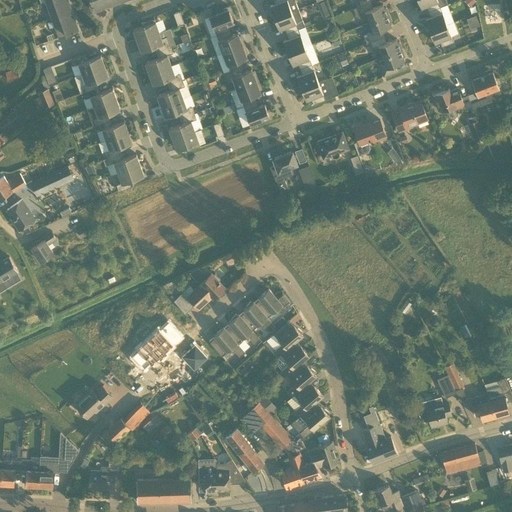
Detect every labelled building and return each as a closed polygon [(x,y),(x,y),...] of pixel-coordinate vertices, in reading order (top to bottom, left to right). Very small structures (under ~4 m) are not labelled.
[(52,20),(72,12),(67,0),(49,0),(45,2),(52,20)] [(89,0),(94,11),(112,4),(110,0),(89,0)] [(293,1),(292,0),(273,0),(275,4),(270,6),(275,17),(273,18),(274,18),(298,9),(295,0),(293,1)] [(325,0),(324,0),(318,2),(320,9),(328,6),(325,0)] [(440,7),(437,0),(418,0),(421,7),(426,6),(428,11),(440,7)] [(366,16),(369,22),(389,15),(386,7),(385,8),(383,4),(372,9),(369,2),(357,7),(353,8),(356,16),(360,18),(366,16)] [(217,34),(228,30),(226,24),(234,22),(231,15),(233,14),(230,6),(224,9),(225,11),(210,16),(217,34)] [(429,31),(447,24),(454,22),(450,12),(443,15),(440,7),(428,11),(431,17),(425,19),(430,30),(429,31)] [(305,26),(298,9),(274,18),(275,18),(279,30),(284,28),(287,33),(299,29),(298,29),(305,26)] [(178,25),(184,23),(180,11),(174,13),(178,25)] [(52,20),(58,38),(79,30),(72,12),(52,20)] [(477,14),(467,17),(471,30),(481,27),(477,14)] [(382,37),(380,31),(392,26),(390,22),(392,22),(389,15),(369,22),(372,31),(364,35),(367,43),(370,42),(382,37)] [(191,18),(185,20),(187,26),(194,24),(191,18)] [(138,40),(159,32),(155,19),(145,22),(143,23),(144,26),(134,29),(138,40)] [(442,47),(454,42),(447,24),(429,31),(429,32),(430,31),(435,43),(440,41),(442,47)] [(288,53),(305,46),(299,29),(287,33),(289,39),(284,41),(288,53)] [(231,36),(228,30),(217,34),(223,52),(244,44),(241,36),(239,36),(238,33),(231,36)] [(161,38),(159,32),(138,40),(141,51),(157,45),(159,51),(156,52),(171,47),(167,36),(161,38)] [(189,39),(187,33),(180,35),(183,41),(189,39)] [(338,34),(330,38),(333,46),(342,43),(338,34)] [(385,43),(382,37),(370,42),(374,52),(380,50),(382,57),(402,49),(400,42),(398,43),(396,39),(385,43)] [(230,70),(242,65),(240,60),(247,57),(246,53),(248,53),(244,44),(223,52),(230,70)] [(312,64),(305,46),(288,53),(293,65),(298,63),(300,68),(312,64)] [(173,53),(171,47),(156,52),(159,51),(161,57),(146,62),(149,73),(171,65),(168,55),(173,53)] [(396,71),(393,65),(405,61),(403,57),(405,56),(402,49),(382,57),(385,64),(380,66),(384,76),(397,71),(396,71)] [(344,53),(338,55),(342,66),(348,63),(344,53)] [(74,65),(79,63),(83,74),(105,66),(101,55),(86,60),(84,55),(86,54),(71,59),(74,65)] [(300,88),(318,81),(312,64),(300,68),(302,74),(297,76),(302,88),(300,88)] [(175,75),(171,65),(149,73),(153,84),(168,78),(170,84),(168,84),(168,85),(183,79),(180,73),(175,75)] [(244,71),(242,65),(230,70),(237,88),(258,80),(255,71),(253,72),(251,68),(244,71)] [(81,85),(83,92),(98,87),(98,86),(95,87),(93,82),(109,76),(105,66),(83,74),(86,84),(81,85)] [(19,76),(16,67),(5,71),(8,80),(19,76)] [(499,89),(493,72),(484,75),(480,76),(480,77),(471,80),(476,92),(468,95),(472,105),(473,108),(482,105),(478,97),(499,89)] [(48,88),(50,87),(46,79),(42,81),(45,89),(38,92),(44,107),(54,103),(48,88)] [(185,86),(183,79),(168,85),(171,84),(173,89),(157,95),(161,106),(183,98),(179,88),(185,86)] [(244,105),(255,101),(253,95),(261,93),(259,89),(261,88),(258,80),(237,88),(244,105)] [(313,104),(325,99),(318,81),(300,88),(301,89),(302,88),(306,100),(311,98),(313,104)] [(56,101),(64,98),(60,87),(52,90),(56,101)] [(98,93),(96,88),(98,87),(83,92),(86,98),(91,96),(95,106),(117,99),(113,88),(98,93)] [(462,98),(458,88),(450,91),(449,89),(436,94),(439,102),(436,103),(439,110),(441,109),(442,111),(450,108),(450,109),(463,104),(464,108),(472,105),(468,95),(462,98)] [(187,108),(183,98),(161,106),(165,116),(180,111),(182,116),(180,117),(180,118),(194,112),(192,106),(187,108)] [(107,121),(105,115),(120,109),(117,99),(95,106),(98,117),(93,119),(95,125),(107,121)] [(399,131),(412,126),(428,119),(420,100),(399,108),(401,111),(393,114),(399,131)] [(258,107),(255,101),(244,105),(250,124),(265,118),(266,120),(272,118),(269,110),(267,110),(265,104),(258,107)] [(197,119),(194,112),(180,118),(183,117),(184,122),(169,128),(173,139),(195,131),(191,120),(197,119)] [(485,115),(478,118),(480,124),(488,121),(485,115)] [(353,127),(359,141),(354,143),(359,155),(368,152),(370,147),(368,140),(372,139),(373,141),(387,136),(380,119),(370,123),(369,121),(353,127)] [(109,126),(107,121),(95,125),(98,131),(103,129),(107,139),(128,132),(125,121),(109,126)] [(218,136),(224,134),(220,122),(214,124),(218,136)] [(229,127),(223,129),(226,136),(232,133),(229,127)] [(475,141),(485,138),(481,129),(472,132),(475,141)] [(0,144),(8,137),(3,131),(0,133),(0,144),(0,145),(0,144)] [(188,148),(200,144),(195,131),(173,139),(177,149),(187,146),(188,148)] [(119,153),(117,148),(132,142),(128,132),(107,139),(110,150),(105,151),(107,158),(122,153),(122,152),(119,153)] [(349,149),(343,134),(332,139),(331,137),(329,137),(317,141),(324,158),(331,155),(332,156),(333,157),(334,158),(335,158),(336,158),(338,157),(339,155),(340,155),(340,153),(339,152),(349,149)] [(406,135),(398,137),(401,144),(408,141),(406,135)] [(395,150),(389,155),(395,161),(400,157),(400,156),(395,150)] [(73,151),(67,154),(71,162),(77,159),(73,151)] [(280,190),(287,187),(284,178),(281,170),(289,167),(298,164),(293,151),(273,158),(275,164),(270,166),(280,190)] [(121,159),(119,154),(122,153),(107,158),(109,164),(115,162),(118,172),(140,164),(136,154),(121,159)] [(357,173),(363,171),(360,163),(354,166),(357,173)] [(131,186),(129,181),(144,175),(140,164),(118,172),(122,182),(117,184),(119,191),(133,186),(133,185),(131,186)] [(37,195),(73,178),(68,166),(31,183),(37,195)] [(26,184),(19,172),(7,180),(4,176),(0,178),(0,199),(13,191),(14,191),(26,184)] [(299,183),(306,180),(304,173),(297,176),(299,183)] [(82,200),(91,196),(86,182),(76,186),(82,200)] [(15,223),(19,229),(36,218),(23,198),(7,209),(16,222),(15,223)] [(83,227),(77,230),(80,238),(87,235),(83,227)] [(41,261),(53,253),(47,245),(56,239),(51,232),(42,238),(43,240),(32,247),(41,261)] [(233,251),(224,255),(229,265),(238,261),(233,251)] [(0,282),(3,280),(7,287),(16,282),(12,275),(19,271),(10,257),(0,262),(0,282)] [(213,298),(225,287),(219,280),(221,279),(215,273),(213,275),(211,273),(200,283),(201,285),(188,296),(188,297),(186,299),(181,293),(174,300),(185,313),(184,311),(193,302),(199,309),(212,297),(213,298)] [(278,299),(269,288),(258,297),(260,299),(256,303),(267,317),(277,309),(280,312),(285,308),(284,306),(289,302),(292,305),(282,292),(281,293),(283,294),(278,299)] [(252,303),(251,301),(246,306),(247,307),(244,310),(245,312),(241,316),(252,330),(262,322),(270,331),(275,326),(267,317),(256,303),(254,301),(252,303)] [(237,315),(236,314),(231,319),(232,320),(229,323),(230,325),(226,329),(238,343),(247,335),(255,344),(260,339),(252,330),(241,316),(239,314),(237,315)] [(424,318),(423,318),(426,325),(434,322),(431,316),(430,315),(424,318)] [(135,347),(128,355),(143,370),(151,363),(152,364),(160,356),(161,357),(167,351),(166,350),(184,334),(169,318),(160,325),(159,324),(150,331),(151,332),(143,340),(142,339),(134,346),(135,347)] [(280,320),(275,323),(279,328),(283,324),(280,320)] [(287,322),(285,324),(280,328),(274,334),(282,344),(273,351),(278,357),(281,354),(293,344),(295,342),(303,335),(301,334),(303,332),(297,328),(294,325),(292,327),(287,322)] [(466,339),(472,335),(466,324),(460,327),(466,339)] [(226,329),(224,327),(214,335),(215,337),(210,342),(222,356),(232,347),(240,357),(245,352),(238,343),(226,329)] [(299,347),(295,342),(293,344),(281,354),(289,364),(280,371),(284,377),(287,375),(301,363),(309,356),(301,345),(299,347)] [(196,343),(182,356),(195,369),(208,357),(196,343)] [(379,368),(386,362),(371,344),(364,351),(379,368)] [(248,363),(240,371),(246,379),(255,372),(248,363)] [(305,367),(301,363),(287,375),(296,384),(286,392),(291,397),(294,394),(308,383),(316,376),(315,374),(316,373),(311,368),(310,369),(307,366),(305,367)] [(460,401),(466,399),(463,388),(464,387),(453,363),(445,367),(456,390),(455,390),(456,392),(460,401)] [(446,397),(456,392),(455,390),(448,374),(437,379),(446,397)] [(510,390),(505,377),(497,381),(500,386),(487,390),(490,400),(494,416),(509,411),(507,402),(507,401),(506,401),(504,393),(510,390)] [(370,390),(374,387),(370,381),(366,384),(370,390)] [(308,383),(294,394),(302,404),(293,412),(298,417),(301,415),(315,403),(323,396),(314,386),(312,387),(308,383)] [(113,396),(103,386),(96,393),(93,390),(76,405),(87,417),(98,407),(99,409),(113,396)] [(186,395),(200,418),(204,416),(190,392),(186,395)] [(484,402),(482,395),(470,398),(472,405),(474,415),(480,413),(482,419),(494,416),(490,400),(484,402)] [(418,409),(422,421),(430,419),(431,426),(441,423),(440,421),(446,419),(446,416),(451,414),(449,404),(442,406),(440,397),(431,400),(433,407),(427,409),(427,407),(418,409)] [(132,429),(144,417),(150,411),(140,401),(135,406),(123,419),(121,417),(102,434),(112,445),(131,428),(132,429)] [(254,431),(261,424),(273,415),(260,401),(241,416),(254,431)] [(298,417),(292,422),(300,432),(304,437),(330,416),(328,414),(330,413),(324,408),(324,409),(321,406),(319,408),(315,403),(301,415),(298,417)] [(377,410),(381,422),(395,417),(391,405),(377,410)] [(153,412),(148,417),(155,425),(160,420),(153,412)] [(291,441),(293,439),(291,436),(292,436),(273,415),(261,424),(282,448),(283,447),(289,456),(288,456),(292,467),(281,471),(286,487),(303,481),(294,454),(298,453),(296,451),(291,441)] [(386,438),(380,423),(362,429),(368,445),(366,446),(372,462),(397,453),(391,436),(386,438)] [(160,428),(164,434),(171,429),(168,424),(160,428)] [(196,426),(187,433),(192,440),(201,433),(196,426)] [(253,471),(265,462),(237,428),(226,437),(253,471)] [(293,439),(291,441),(296,451),(299,449),(304,446),(305,446),(301,440),(300,437),(297,439),(295,437),(293,439)] [(67,439),(65,459),(74,459),(79,450),(67,439)] [(318,446),(318,448),(307,451),(311,460),(313,460),(321,475),(322,475),(318,467),(325,464),(324,463),(327,462),(328,467),(335,465),(335,463),(338,462),(334,451),(336,450),(333,441),(318,446)] [(449,471),(486,461),(483,450),(477,452),(475,443),(441,452),(446,469),(449,471)] [(511,469),(511,466),(511,460),(511,459),(511,443),(498,447),(500,462),(501,462),(503,471),(511,469)] [(304,463),(301,452),(298,453),(294,454),(303,481),(321,475),(313,460),(311,460),(304,463)] [(185,454),(179,458),(183,463),(188,459),(185,454)] [(59,472),(60,457),(41,456),(40,469),(39,486),(53,486),(54,471),(59,472)] [(21,469),(21,459),(11,458),(11,461),(2,460),(2,467),(1,484),(14,484),(15,469),(21,469)] [(85,458),(80,465),(85,468),(89,461),(85,458)] [(39,486),(40,469),(30,469),(31,459),(21,459),(21,469),(26,470),(25,485),(39,486)] [(121,479),(122,459),(116,459),(115,472),(90,470),(89,487),(97,487),(97,488),(114,489),(115,478),(121,479)] [(225,463),(225,470),(216,470),(217,491),(217,489),(230,489),(229,479),(233,479),(233,483),(240,483),(245,480),(231,459),(225,463)] [(199,464),(199,480),(205,480),(205,491),(217,491),(216,470),(216,466),(209,466),(209,464),(199,464)] [(486,470),(490,484),(498,481),(494,468),(486,470)] [(464,479),(467,490),(477,488),(474,476),(464,479)] [(137,501),(191,500),(191,477),(137,479),(137,501)] [(391,492),(388,485),(375,489),(381,504),(382,504),(383,509),(395,505),(398,511),(409,508),(409,509),(423,505),(421,499),(418,490),(400,496),(398,489),(391,492)] [(441,486),(436,492),(442,496),(446,490),(441,486)] [(345,493),(314,497),(314,499),(316,511),(346,511),(347,511),(345,493)] [(316,511),(314,499),(278,507),(278,511),(316,511)]
